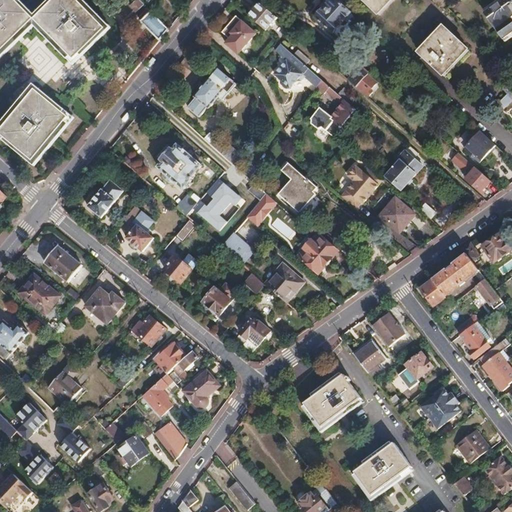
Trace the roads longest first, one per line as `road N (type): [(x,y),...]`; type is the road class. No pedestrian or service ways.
road 1 (residential): [(257,382),(43,205)]
road 2 (secondary): [(211,0),(43,205)]
road 3 (residential): [(511,431),(396,282)]
road 4 (residential): [(396,282),(257,382)]
road 5 (residential): [(257,382),(164,511)]
road 6 (residential): [(511,199),(396,282)]
road 7 (unknown): [(197,16),(285,114)]
